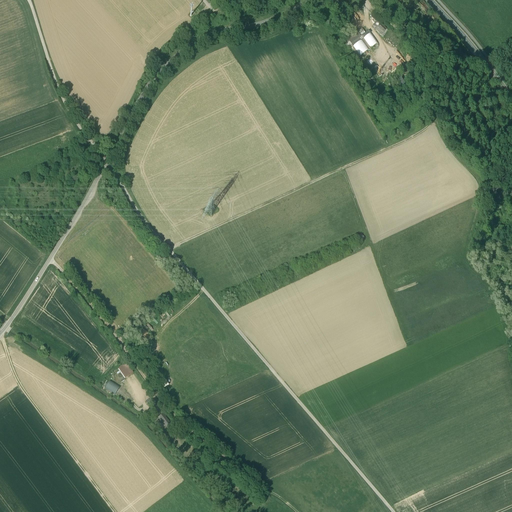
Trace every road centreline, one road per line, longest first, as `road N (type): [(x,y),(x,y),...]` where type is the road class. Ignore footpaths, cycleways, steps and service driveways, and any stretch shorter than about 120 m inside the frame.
road 1 (track): [(105,162),(141,219),(393,511)]
road 2 (track): [(49,259),(174,419),(294,511)]
road 3 (track): [(168,248),(405,140),(434,118)]
road 4 (track): [(511,358),(498,296),(465,255),(478,180),(434,118)]
road 5 (unclassified): [(305,0),(183,48),(155,74),(108,156)]
road 6 (track): [(0,336),(22,388),(115,511)]
road 7 (unclassified): [(0,335),(108,156)]
road 8 (track): [(408,345),(342,167)]
road 9 (track): [(29,0),(61,95),(108,156)]
road 10 (track): [(364,226),(209,296)]
road 11 (track): [(364,0),(416,49),(436,83),(434,118)]
road 12 (tertiary): [(431,0),(511,101)]
